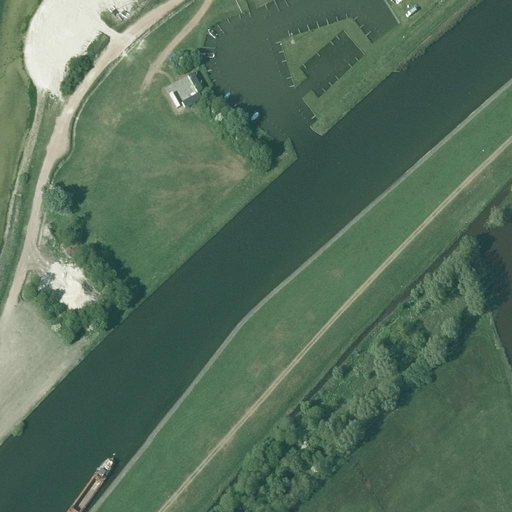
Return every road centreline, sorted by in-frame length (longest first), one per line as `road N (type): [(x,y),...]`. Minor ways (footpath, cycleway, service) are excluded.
road 1 (track): [(159,511),(342,305),(511,137)]
road 2 (track): [(0,329),(53,146),(74,101),(115,48),(172,0)]
